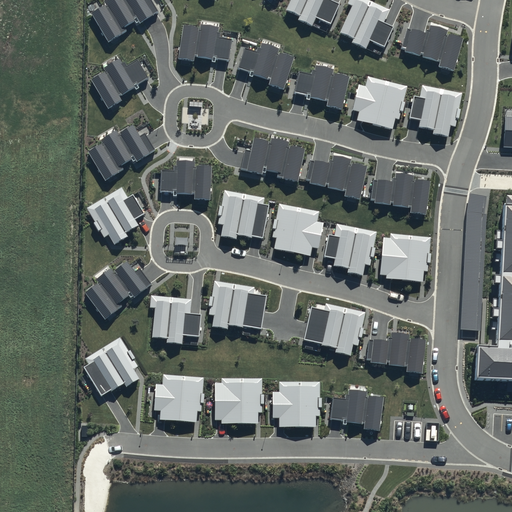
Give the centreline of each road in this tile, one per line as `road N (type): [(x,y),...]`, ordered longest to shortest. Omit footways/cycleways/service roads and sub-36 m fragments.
road 1 (residential): [(444,320),(181,241)]
road 2 (residential): [(461,163),(228,109),(195,115)]
road 3 (residential): [(511,458),(487,450),(455,415),(444,392),(444,320)]
road 4 (residential): [(444,320),(461,163)]
road 5 (residential): [(461,163),(479,110),(487,17)]
